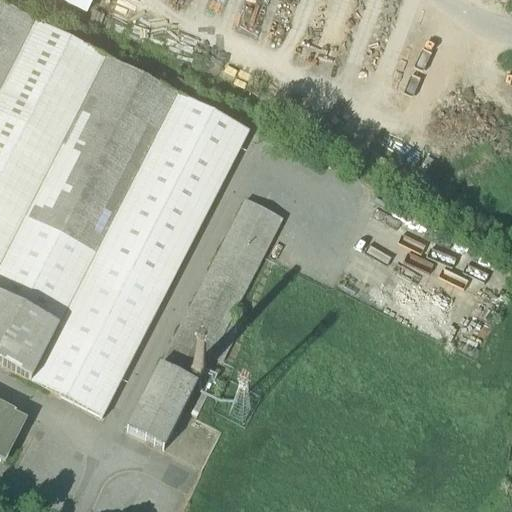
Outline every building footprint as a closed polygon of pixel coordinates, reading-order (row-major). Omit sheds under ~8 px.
[(57,0),(84,14),(91,0),(57,0)] [(248,136),(0,7),(0,370),(101,422),(248,136)] [(244,204),(159,370),(185,383),(190,370),(205,343),(216,349),(217,350),(228,328),(282,223),(280,222),(244,204)] [(216,349),(210,360),(220,365),(237,333),(228,328),(217,350),(216,349)] [(210,360),(216,349),(205,343),(190,370),(191,371),(192,369),(193,369),(193,368),(195,367),(197,367),(198,367),(200,367),(201,368),(202,369),(204,370),(204,372),(210,360)] [(185,383),(159,370),(126,435),(163,453),(196,388),(185,383)] [(0,463),(22,422),(0,410),(0,463)]
